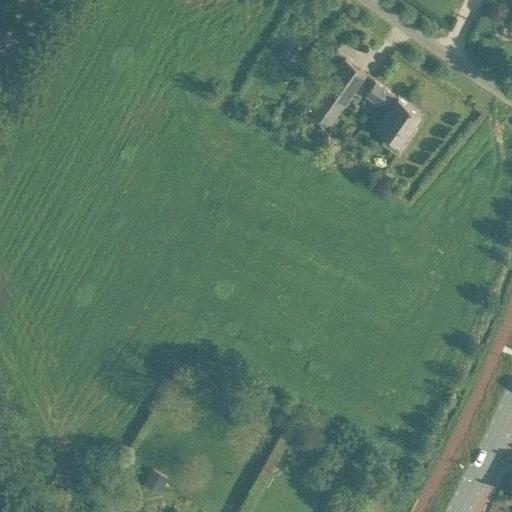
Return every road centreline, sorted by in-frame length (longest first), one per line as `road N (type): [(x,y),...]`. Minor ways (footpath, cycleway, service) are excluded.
road 1 (unclassified): [(511,100),(366,0)]
road 2 (tertiary): [(456,511),(511,403)]
